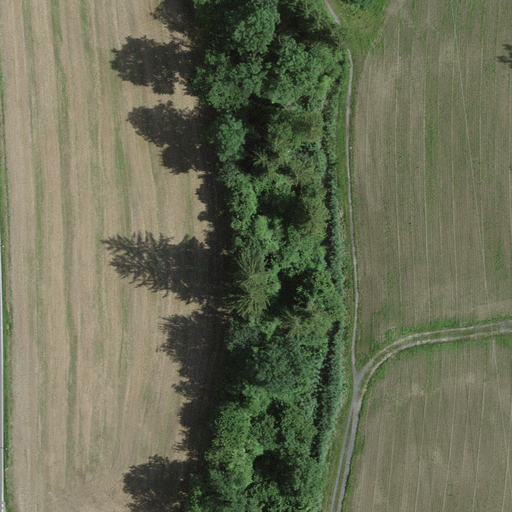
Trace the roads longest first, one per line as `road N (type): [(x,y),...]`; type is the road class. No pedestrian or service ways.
road 1 (track): [(328,0),(355,46),(337,145),(356,392)]
road 2 (track): [(511,325),(454,331),(380,353),(356,392),(337,511)]
